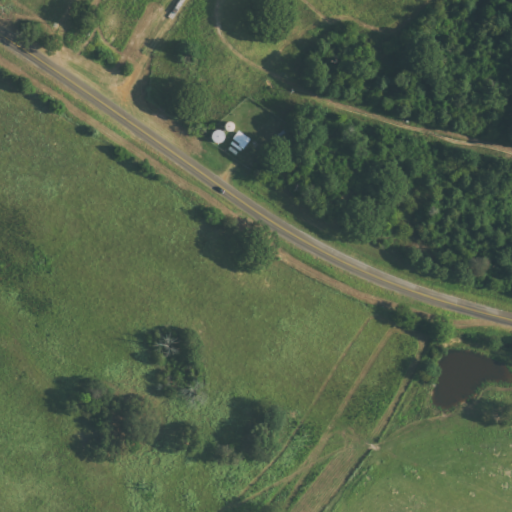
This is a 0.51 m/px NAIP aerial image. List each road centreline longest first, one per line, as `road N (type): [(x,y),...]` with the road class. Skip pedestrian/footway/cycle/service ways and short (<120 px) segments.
road 1 (tertiary): [(511,320),(399,286),(321,251),(0,37)]
road 2 (residential): [(202,174),(118,373)]
